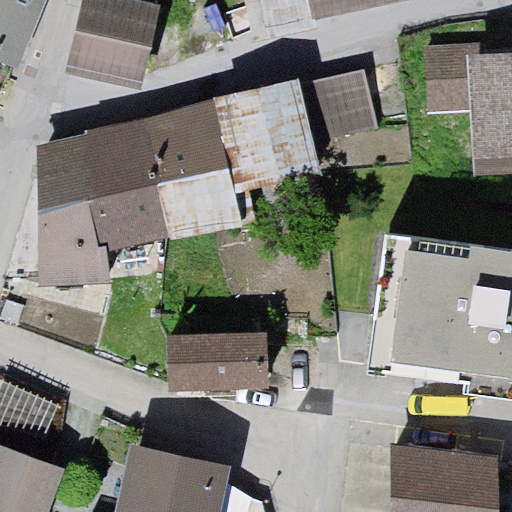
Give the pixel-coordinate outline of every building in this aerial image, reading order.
[(0,0),(0,54),(20,64),(44,0),(0,0)] [(159,1),(156,0),(81,0),(64,68),(141,84),(159,1)] [(306,0),(244,0),(252,39),(312,26),(306,0)] [(307,0),(311,14),(378,0),(307,0)] [(466,40),(423,43),(426,112),(471,108),(466,49),(466,40)] [(511,45),(466,49),(471,108),(475,168),(511,165),(511,45)] [(362,68),(301,82),(312,143),(376,128),(362,68)] [(299,72),(214,92),(215,95),(235,186),(317,166),(312,143),(301,82),(299,72)] [(215,95),(146,113),(168,233),(169,237),(244,224),(235,186),(215,95)] [(146,113),(85,127),(85,129),(102,248),(108,246),(168,233),(146,113)] [(85,129),(39,140),(37,274),(38,280),(112,277),(108,246),(102,248),(85,129)] [(469,236),(385,223),(365,367),(388,369),(389,363),(464,372),(462,389),(511,394),(511,238),(470,233),(469,236)] [(267,326),(167,330),(170,384),(268,379),(267,326)] [(67,399),(1,374),(0,376),(0,430),(59,447),(67,399)] [(218,511),(225,480),(230,459),(131,436),(113,511),(218,511)] [(497,511),(498,453),(392,439),(392,511),(497,511)] [(47,511),(64,464),(0,441),(0,511),(47,511)] [(265,511),(262,500),(225,480),(218,511),(265,511)]
